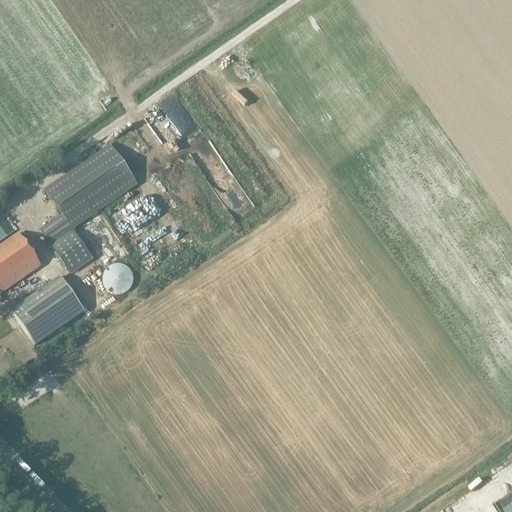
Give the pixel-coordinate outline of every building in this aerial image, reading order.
[(137,185),(110,145),(43,191),(61,216),(39,231),(70,276),(92,260),(71,231),(137,185)] [(129,233),(124,235),(129,246),(133,244),(129,233)] [(0,294),(40,267),(18,234),(0,246),(0,294)] [(132,284),(133,278),(131,273),(128,269),(125,267),(120,265),(115,266),(111,267),(107,270),(104,274),(103,281),(104,286),(105,289),(109,293),(113,295),(118,296),(123,294),(128,292),(131,288),(132,284)] [(84,312),(59,277),(10,311),(35,347),(84,312)] [(13,298),(7,301),(10,306),(16,303),(13,298)]
